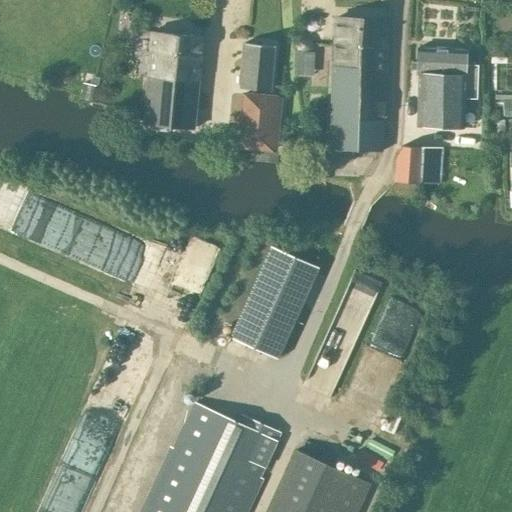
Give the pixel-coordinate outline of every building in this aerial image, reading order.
[(386,20),(334,18),(333,44),(369,46),(370,40),(385,41),(386,20)] [(199,55),(201,36),(151,31),(148,71),(171,72),(173,53),(199,55)] [(369,46),(333,44),(328,149),(381,152),(385,41),(370,40),(369,46)] [(243,43),(242,49),(238,86),(269,89),(273,45),(243,43)] [(417,47),(417,49),(416,72),(422,72),(420,125),(458,126),(459,97),(475,98),(477,65),(464,64),(465,49),(417,47)] [(192,127),(199,55),(173,53),(171,72),(148,71),(144,122),(192,127)] [(83,83),(80,98),(92,101),(95,85),(83,83)] [(241,93),(236,148),(276,152),(281,96),(241,93)] [(417,181),(419,146),(396,145),(394,180),(417,181)] [(442,147),(419,146),(417,181),(440,182),(442,147)] [(318,267),(270,246),(229,337),(277,358),(318,267)] [(145,511),(244,511),(278,435),(239,418),(236,426),(192,406),(145,511)] [(269,511),(356,511),(368,483),(295,452),(269,511)]
